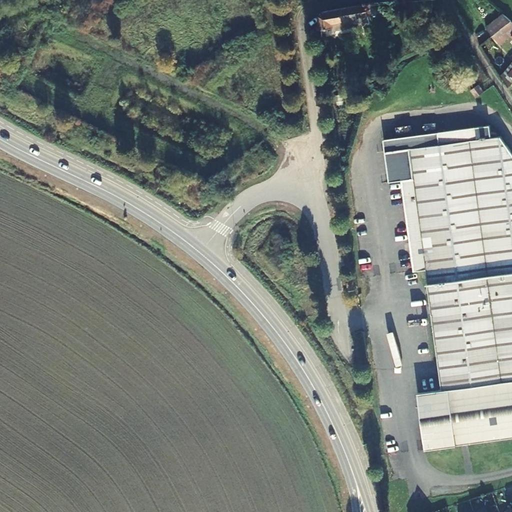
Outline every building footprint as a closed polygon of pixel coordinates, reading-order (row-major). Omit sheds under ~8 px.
[(319,14),(321,26),(331,25),(331,27),(347,25),(347,20),(378,14),(407,9),(408,10),(416,8),(413,0),(383,0),(322,9),(319,14)] [(413,0),(416,8),(423,7),(421,0),(413,0)] [(511,30),(506,24),(510,19),(502,13),(486,27),(492,34),(500,43),(511,33),(511,32),(511,30)] [(324,53),(345,51),(345,46),(336,46),(336,41),(323,41),(324,53)] [(426,267),(443,387),(418,390),(425,443),(511,431),(511,149),(502,134),(491,136),(490,125),(448,131),(450,141),(411,148),(415,176),(403,178),(414,269),(426,267)]
